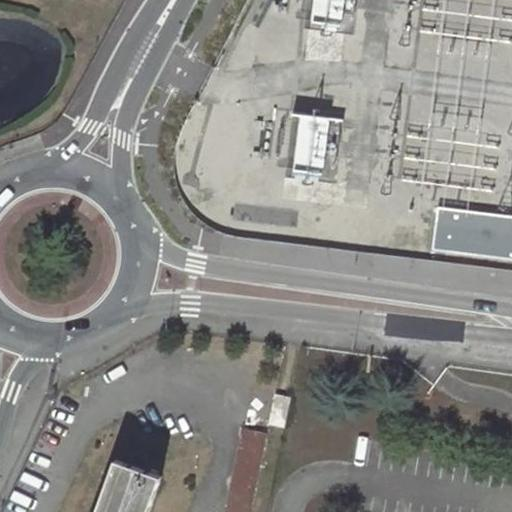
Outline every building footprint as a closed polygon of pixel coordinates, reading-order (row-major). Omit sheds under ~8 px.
[(304,0),(305,26),(347,26),(347,0),(304,0)] [(280,112),(279,171),(326,172),(327,112),(280,112)] [(511,215),(437,206),(431,252),(511,260),(511,215)] [(276,395),(270,424),(287,427),(292,398),(276,395)] [(247,431),(229,511),(246,511),(262,434),(247,431)] [(149,511),(163,476),(143,470),(149,453),(143,450),(132,455),(129,464),(118,459),(98,511),(149,511)]
